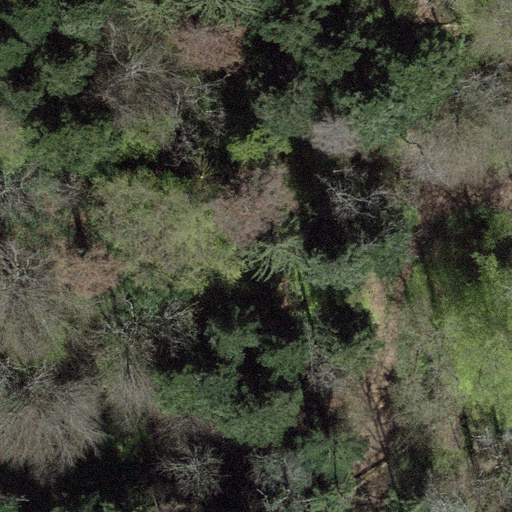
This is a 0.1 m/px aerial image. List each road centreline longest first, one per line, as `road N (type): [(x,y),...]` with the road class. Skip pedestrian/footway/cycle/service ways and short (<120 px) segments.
road 1 (track): [(511,194),(476,183),(439,192),(415,216),(399,253),(363,511)]
road 2 (track): [(439,192),(420,0)]
